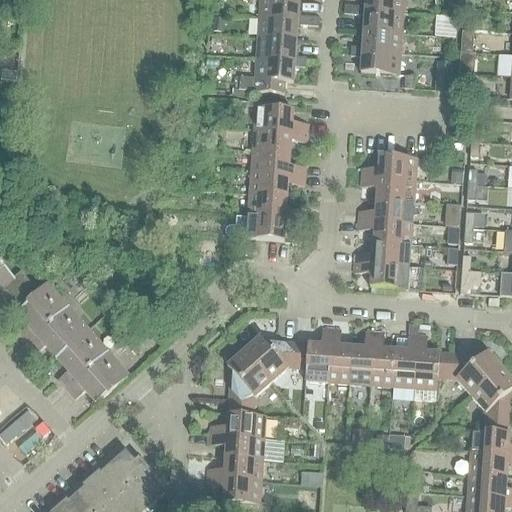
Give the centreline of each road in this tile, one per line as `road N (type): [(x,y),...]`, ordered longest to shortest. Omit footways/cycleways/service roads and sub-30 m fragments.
road 1 (residential): [(72,442),(200,327),(203,302),(238,272),(308,276)]
road 2 (residential): [(308,276),(317,300),(511,325)]
road 3 (residential): [(339,118),(352,107),(511,117)]
road 4 (residential): [(339,118),(323,259),(308,276)]
